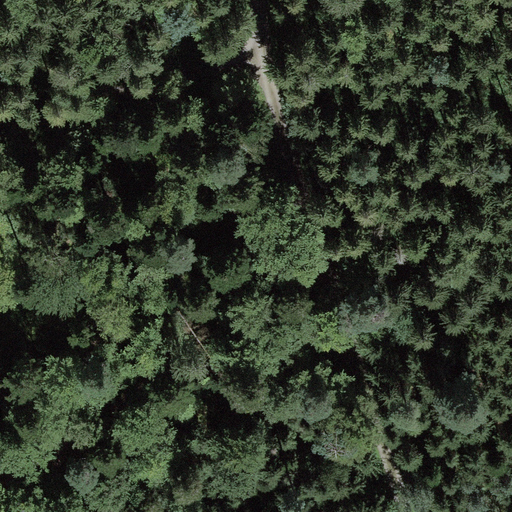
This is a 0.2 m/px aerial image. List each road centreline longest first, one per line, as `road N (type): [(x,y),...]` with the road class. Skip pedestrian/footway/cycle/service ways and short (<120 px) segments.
road 1 (track): [(405,511),(289,139),(262,0)]
road 2 (track): [(0,134),(267,36)]
